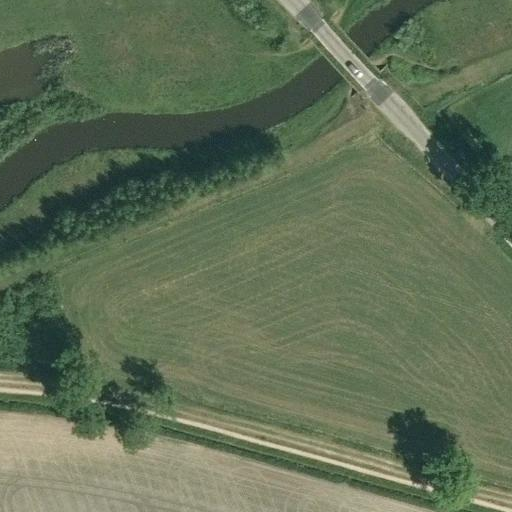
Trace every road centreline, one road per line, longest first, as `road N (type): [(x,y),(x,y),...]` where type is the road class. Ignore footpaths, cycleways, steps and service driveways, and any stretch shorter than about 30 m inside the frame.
road 1 (track): [(511,497),(177,404),(0,377)]
road 2 (track): [(395,114),(303,159),(0,279)]
road 3 (unclassified): [(511,241),(287,0)]
